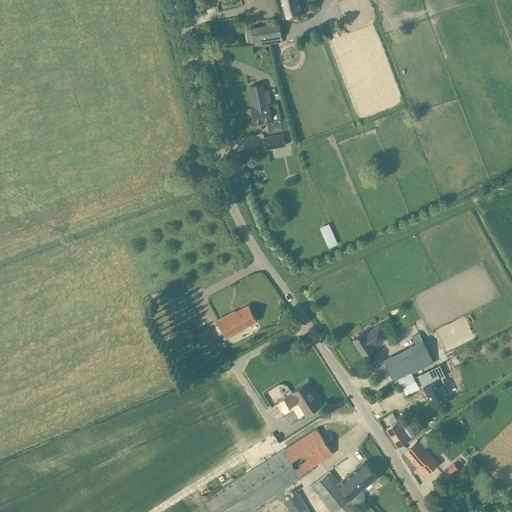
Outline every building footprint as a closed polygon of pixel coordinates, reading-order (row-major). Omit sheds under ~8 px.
[(278,0),(283,17),(309,9),(306,0),(305,0),(300,2),(299,0),(278,0)] [(282,41),(280,22),(251,26),(251,27),(244,29),(246,41),(253,40),(255,45),(282,41)] [(264,49),(260,54),(266,57),(269,52),(264,49)] [(249,87),(253,107),(254,108),(271,104),(269,90),(264,91),(263,84),(249,87)] [(254,108),(253,107),(251,108),(255,124),(267,121),(269,132),(283,130),(278,103),(271,104),(254,108)] [(285,145),(283,134),(264,137),(267,149),(285,145)] [(295,176),(284,181),(287,188),(298,183),(295,176)] [(272,203),(265,206),(268,214),(276,210),(272,203)] [(328,247),(338,243),(329,222),(320,226),(328,247)] [(183,282),(175,287),(179,294),(184,291),(182,288),(185,286),(183,282)] [(257,321),(248,304),(235,311),(235,310),(217,320),(226,338),(244,328),(257,321)] [(388,337),(379,323),(365,332),(364,332),(354,338),(364,354),(374,347),(373,346),(388,337)] [(216,345),(207,328),(194,335),(203,352),(216,345)] [(416,344),(383,360),(395,382),(434,362),(419,332),(412,336),(416,344)] [(449,363),(443,362),(421,373),(428,388),(426,389),(431,399),(429,400),(434,409),(445,403),(444,401),(449,399),(439,378),(442,377),(440,373),(443,372),(448,372),(451,368),(449,363)] [(321,403),(307,381),(291,391),(292,392),(284,397),(290,406),(297,401),(305,413),(321,403)] [(277,400),(282,412),(288,410),(282,392),(277,394),(278,395),(275,396),(272,389),(265,391),(269,403),(277,400)] [(399,447),(409,439),(392,412),(387,415),(393,425),(387,429),(399,447)] [(317,427),(232,481),(204,499),(212,511),(244,511),(311,470),(309,467),(333,452),(317,427)] [(430,454),(417,439),(405,450),(418,466),(419,465),(427,473),(438,463),(430,454)] [(377,476),(365,461),(339,482),(329,470),(312,485),(333,511),(334,511),(374,511),(369,506),(362,511),(350,498),(351,497),(355,503),(360,503),(364,499),(364,494),(360,489),(377,476)] [(460,469),(454,462),(440,475),(446,482),(460,469)] [(443,488),(434,495),(439,501),(448,493),(443,488)] [(310,511),(298,491),(283,500),(290,511),(310,511)]
